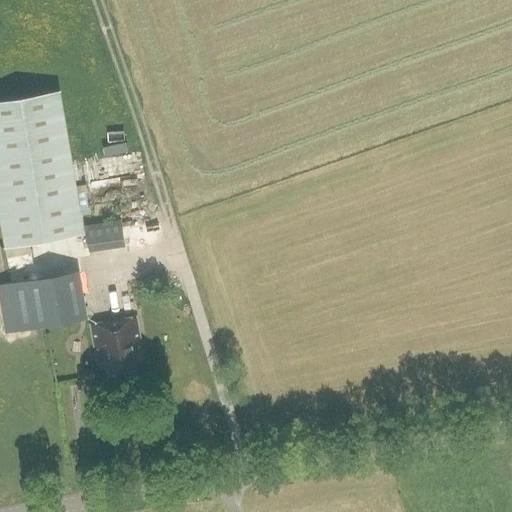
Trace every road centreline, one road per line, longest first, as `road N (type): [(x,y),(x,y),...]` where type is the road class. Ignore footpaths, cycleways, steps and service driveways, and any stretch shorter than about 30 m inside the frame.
road 1 (tertiary): [(33,511),(511,427)]
road 2 (track): [(92,0),(172,242)]
